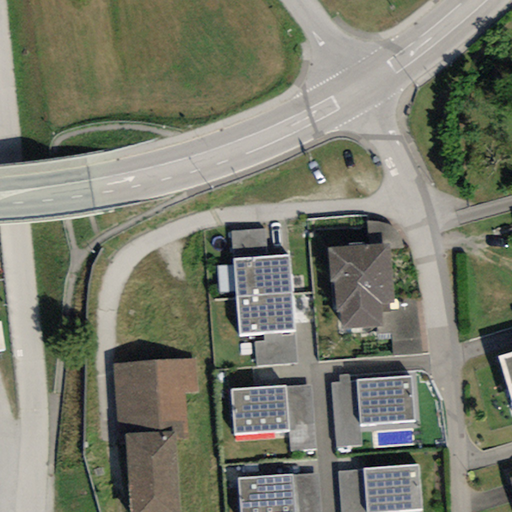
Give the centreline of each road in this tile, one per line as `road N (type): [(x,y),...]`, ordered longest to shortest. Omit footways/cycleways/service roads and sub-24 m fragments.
road 1 (residential): [(457,511),(423,228),(365,85)]
road 2 (unclassified): [(0,112),(28,416),(20,511)]
road 3 (tertiary): [(0,194),(136,176),(213,156),(365,85)]
road 4 (tertiary): [(475,0),(365,85)]
